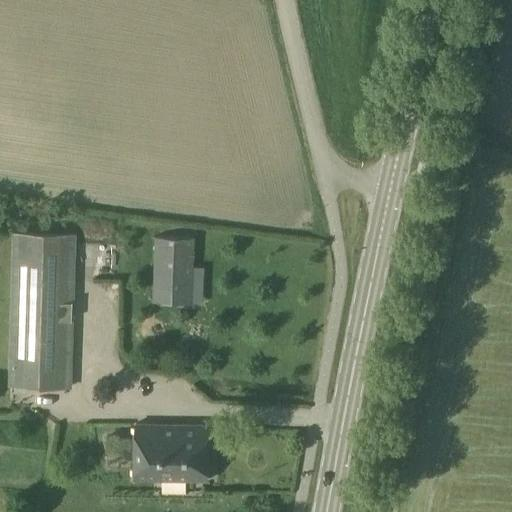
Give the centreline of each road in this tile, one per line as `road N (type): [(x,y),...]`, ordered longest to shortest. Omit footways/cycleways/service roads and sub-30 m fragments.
road 1 (tertiary): [(326,511),(390,187)]
road 2 (tertiary): [(390,187),(432,0)]
road 3 (unclassified): [(284,0),(324,172)]
